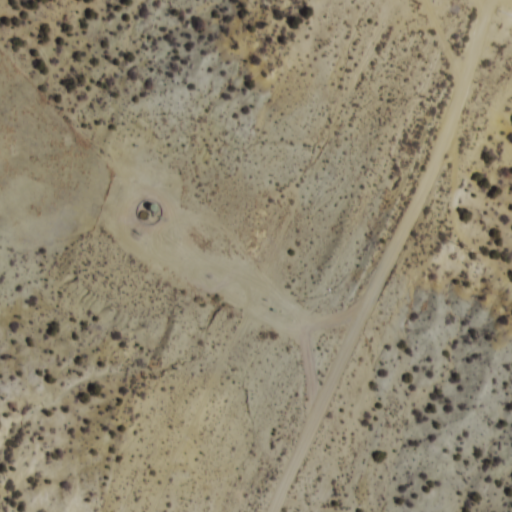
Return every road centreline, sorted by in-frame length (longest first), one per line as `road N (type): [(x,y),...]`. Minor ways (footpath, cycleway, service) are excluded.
road 1 (residential): [(362,309),(450,128),(492,0)]
road 2 (residential): [(362,309),(272,511)]
